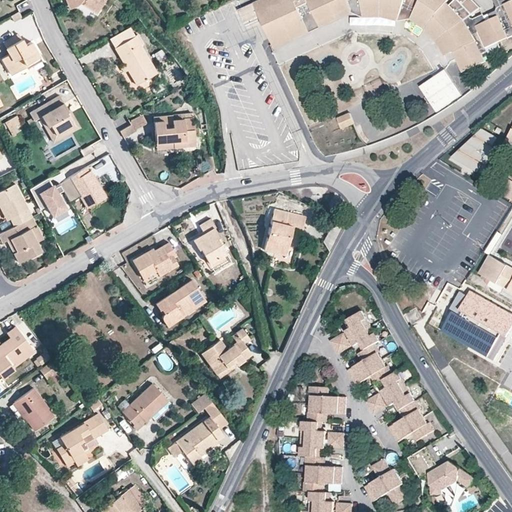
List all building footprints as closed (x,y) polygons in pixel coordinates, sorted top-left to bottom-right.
[(75,6),(72,0),(66,0),(70,9),(75,6)] [(105,0),(72,0),(75,6),(78,5),(80,2),(82,0),(85,2),(84,3),(84,4),(84,5),(85,5),(85,6),(97,13),(105,0)] [(498,16),(487,21),(476,25),(473,18),(471,18),(481,7),(474,0),(454,0),(449,5),(447,2),(448,0),(260,0),(254,3),(272,44),(351,8),(350,5),(361,3),(362,11),(381,11),(400,15),(402,9),(413,13),(428,24),(441,38),(450,53),(454,51),(463,72),(486,61),(482,53),(488,51),(486,47),(511,35),(511,0),(494,0),(498,7),(496,11),(498,16)] [(362,11),(361,3),(350,5),(351,8),(353,13),(363,17),(362,11)] [(353,13),(351,8),(272,44),(275,48),(353,13)] [(410,19),(413,13),(402,9),(400,15),(398,21),(410,19)] [(400,15),(381,11),(362,11),(363,17),(380,17),(398,21),(400,15)] [(441,38),(428,24),(413,13),(410,19),(424,29),(436,41),(445,55),(450,53),(441,38)] [(487,21),(484,14),(474,19),(473,18),(476,25),(487,21)] [(115,47),(135,36),(130,26),(110,38),(115,47)] [(39,56),(31,41),(25,44),(19,33),(3,42),(4,43),(9,53),(2,58),(11,75),(26,66),(25,64),(39,56)] [(157,73),(135,36),(115,47),(136,84),(157,73)] [(9,53),(4,43),(0,44),(0,56),(1,58),(2,58),(9,53)] [(27,68),(42,60),(39,56),(25,64),(26,66),(27,68)] [(445,68),(420,85),(438,112),(463,94),(445,68)] [(381,80),(365,82),(366,94),(382,92),(381,80)] [(39,118),(41,116),(47,126),(50,124),(56,134),(73,123),(66,111),(68,110),(59,95),(29,112),(34,121),(39,118)] [(73,123),(56,134),(50,124),(47,126),(41,116),(39,118),(53,142),(80,126),(70,109),(68,110),(66,111),(73,123)] [(354,123),(349,112),(338,117),(342,128),(354,123)] [(196,145),(192,113),(153,116),(155,142),(173,140),(174,147),(196,145)] [(372,124),(377,141),(422,130),(418,113),(372,124)] [(147,122),(142,114),(130,119),(132,123),(135,128),(147,122)] [(20,122),(16,116),(5,122),(8,129),(20,122)] [(136,131),(132,123),(120,131),(124,138),(136,131)] [(483,128),(460,151),(465,153),(460,162),(479,173),(484,164),(494,147),(499,138),(483,128)] [(174,147),(173,140),(155,142),(156,149),(174,147)] [(84,156),(94,150),(90,144),(80,150),(84,156)] [(496,149),(494,147),(484,164),(487,166),(496,149)] [(465,153),(460,151),(452,158),(460,162),(465,153)] [(86,167),(59,183),(60,185),(63,190),(69,201),(79,195),(87,208),(106,197),(101,187),(95,177),(91,170),(89,171),(86,167)] [(511,174),(501,193),(511,199),(511,174)] [(98,175),(95,177),(101,187),(104,185),(98,175)] [(53,186),(48,177),(28,189),(39,208),(46,205),(52,215),(65,207),(57,193),(63,190),(60,185),(54,188),(53,186)] [(32,216),(15,183),(0,190),(0,203),(2,203),(11,218),(14,225),(32,216)] [(11,218),(2,203),(0,203),(0,207),(6,220),(11,218)] [(305,216),(274,209),(264,249),(286,255),(293,225),(302,228),(305,216)] [(37,242),(43,238),(32,216),(14,225),(0,232),(0,236),(3,242),(7,240),(10,238),(16,250),(13,252),(18,262),(42,251),(37,242)] [(219,236),(214,228),(215,227),(210,218),(199,225),(204,233),(193,240),(198,249),(200,249),(209,264),(226,253),(217,238),(219,236)] [(16,250),(10,238),(7,240),(13,252),(16,250)] [(178,264),(173,257),(177,255),(169,242),(148,254),(147,252),(133,260),(143,279),(156,271),(159,275),(178,264)] [(511,271),(507,268),(508,265),(490,255),(479,273),(511,291),(511,271)] [(204,298),(191,279),(156,303),(160,310),(161,309),(164,313),(163,315),(162,317),(163,320),(167,326),(183,316),(181,313),(204,298)] [(511,329),(511,313),(472,291),(469,296),(461,310),(501,333),(508,336),(511,329)] [(461,310),(469,296),(461,292),(451,310),(452,311),(458,314),(461,310)] [(183,316),(206,300),(204,298),(181,313),(183,316)] [(423,319),(417,308),(406,314),(412,325),(423,319)] [(393,374),(389,366),(387,367),(378,353),(380,352),(376,344),(381,341),(363,311),(348,319),(351,324),(350,328),(346,331),(355,345),(359,343),(363,344),(366,349),(363,351),(361,352),(364,358),(363,361),(348,370),(357,385),(372,376),(376,377),(379,382),(381,381),(384,380),(387,385),(386,388),(382,391),(391,406),(395,404),(395,403),(399,405),(402,409),(403,409),(406,414),(405,418),(390,427),(399,442),(413,433),(414,433),(417,434),(420,439),(435,431),(430,423),(428,424),(420,410),(422,408),(417,400),(416,401),(398,371),(393,374)] [(458,314),(452,311),(441,331),(488,357),(499,337),(458,314)] [(13,367),(34,351),(16,326),(7,333),(10,337),(0,344),(0,373),(3,377),(14,369),(13,367)] [(238,364),(252,354),(244,343),(250,339),(242,328),(236,332),(239,336),(234,339),(236,342),(227,349),(220,340),(201,353),(217,374),(235,361),(238,364)] [(352,346),(344,333),(331,341),(339,354),(352,346)] [(508,336),(501,333),(499,337),(488,357),(494,361),(508,336)] [(179,347),(172,339),(167,343),(173,351),(179,347)] [(238,364),(235,361),(217,374),(219,378),(238,364)] [(58,371),(51,362),(41,369),(47,378),(58,371)] [(158,407),(167,399),(153,383),(122,411),(134,424),(141,417),(145,421),(151,416),(149,414),(158,406),(158,407)] [(324,457),(321,457),(318,457),(318,451),(321,448),(326,449),(327,431),(322,431),(319,428),(320,422),(323,422),(326,422),(326,416),(329,414),(346,414),(347,397),(330,396),(327,393),(327,387),(310,386),(310,395),(312,396),(311,412),(309,412),(309,421),(303,421),(301,456),(307,456),(306,465),(308,465),(307,482),(305,482),(305,491),(311,491),(309,511),(333,511),(334,502),(330,501),(327,498),(328,492),(325,492),(322,492),(322,486),(325,483),(342,484),(343,467),(326,466),(323,463),(324,457)] [(54,416),(34,388),(14,402),(19,409),(21,408),(29,418),(27,419),(34,430),(54,416)] [(212,402),(205,393),(191,403),(197,413),(204,408),(212,402)] [(387,407),(380,394),(367,401),(374,414),(387,407)] [(93,410),(102,404),(98,399),(89,405),(93,410)] [(158,407),(158,406),(149,414),(151,416),(168,400),(167,399),(158,407)] [(212,402),(204,408),(213,420),(216,424),(219,428),(228,422),(212,402)] [(93,438),(108,429),(98,413),(59,436),(64,444),(57,448),(62,457),(69,452),(72,457),(74,461),(85,454),(83,450),(87,447),(96,442),(93,438)] [(145,421),(141,417),(134,424),(133,424),(132,425),(136,430),(145,422),(145,421)] [(191,462),(200,456),(198,453),(217,439),(223,434),(219,428),(216,424),(213,420),(206,425),(203,421),(176,441),(182,450),(191,462)] [(345,433),(330,432),(329,447),(344,448),(345,433)] [(64,444),(59,436),(52,441),(57,448),(64,444)] [(200,456),(219,442),(217,439),(198,453),(200,456)] [(182,450),(176,441),(170,446),(176,454),(182,450)] [(434,459),(427,446),(424,448),(431,461),(434,459)] [(424,448),(409,457),(415,467),(418,466),(424,476),(430,478),(432,495),(442,493),(442,490),(459,480),(468,487),(475,478),(450,460),(439,467),(438,467),(435,463),(436,462),(434,459),(431,461),(424,448)] [(64,461),(72,457),(69,452),(62,457),(64,461)] [(88,459),(85,454),(74,461),(77,466),(88,459)] [(194,465),(202,459),(200,456),(191,462),(194,465)] [(404,484),(395,469),(392,471),(385,459),(375,464),(381,474),(380,477),(380,478),(365,487),(374,502),(389,493),(393,493),(399,503),(408,498),(401,486),(404,484)] [(381,474),(375,464),(373,466),(380,478),(380,477),(381,474)] [(102,511),(138,511),(148,505),(134,485),(100,509),(102,511)] [(399,503),(393,493),(389,493),(396,505),(399,503)] [(93,511),(82,495),(76,500),(84,511),(93,511)] [(352,511),(353,504),(351,504),(338,503),(337,511),(352,511)]
